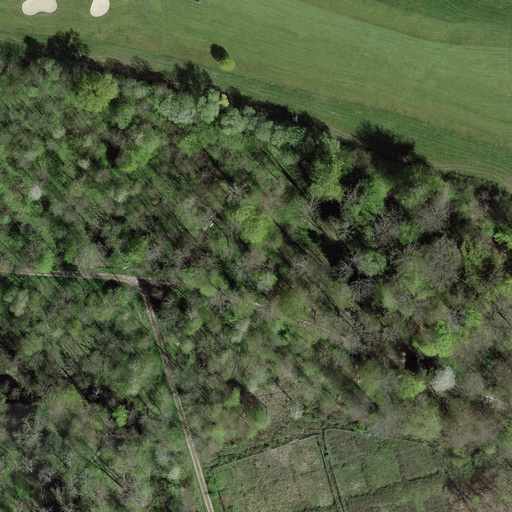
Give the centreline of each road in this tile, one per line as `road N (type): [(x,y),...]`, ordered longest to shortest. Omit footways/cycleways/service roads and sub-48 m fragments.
road 1 (track): [(0,268),(197,287),(511,411)]
road 2 (track): [(141,280),(208,511)]
